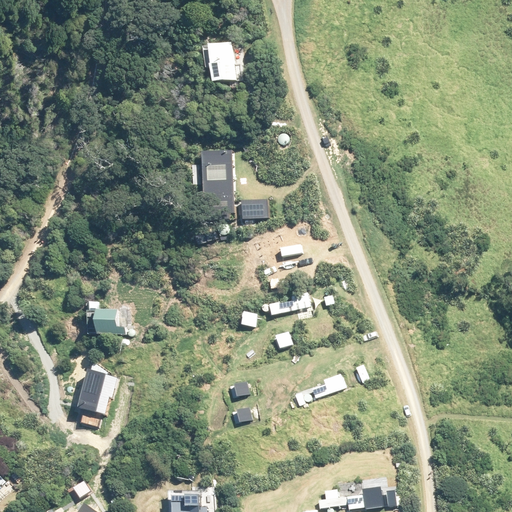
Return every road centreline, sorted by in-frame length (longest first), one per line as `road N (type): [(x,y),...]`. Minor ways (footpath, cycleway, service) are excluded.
road 1 (unclassified): [(432,511),(413,402),(301,100),(283,9)]
road 2 (unclassified): [(0,296),(29,249),(111,0)]
